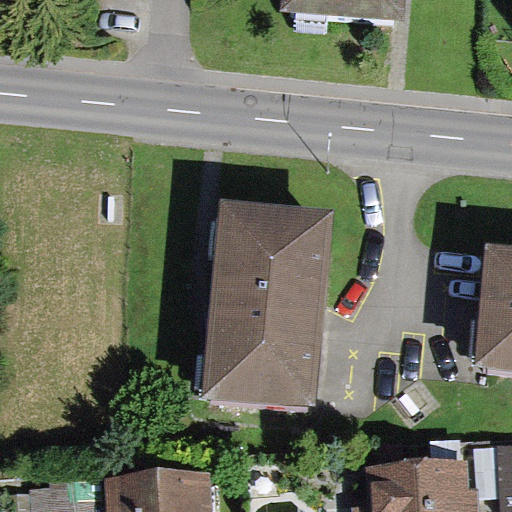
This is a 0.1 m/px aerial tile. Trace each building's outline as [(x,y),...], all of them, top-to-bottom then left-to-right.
[(287,0),(287,2),(390,15),(391,0),(287,0)] [(304,409),(322,223),(218,213),(200,399),(304,409)] [(511,368),(511,262),(489,260),(480,365),(511,368)] [(456,467),(381,466),(380,511),(458,511),(477,511),(477,495),(456,495),(456,467)] [(102,511),(103,477),(38,478),(38,511),(102,511)] [(203,511),(203,477),(120,479),(120,511),(203,511)]
